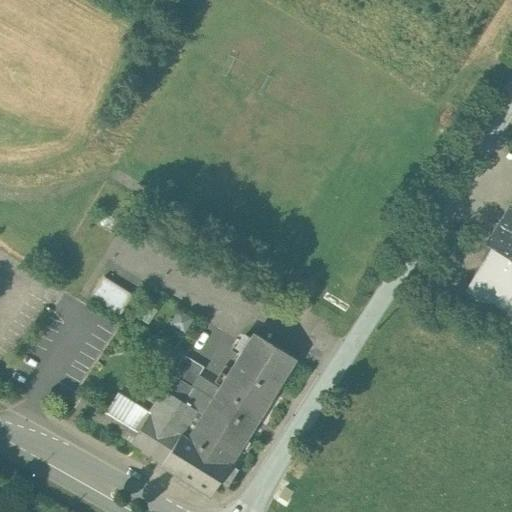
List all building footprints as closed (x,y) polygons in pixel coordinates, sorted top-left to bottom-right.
[(511,204),(510,203),(485,243),(492,248),(511,260),(511,204)] [(511,291),(511,260),(492,248),(466,290),(500,311),(511,291)] [(122,314),(123,312),(134,294),(106,277),(94,296),(122,314)] [(511,291),(500,311),(511,318),(511,291)] [(257,326),(223,383),(269,410),(303,354),(257,326)] [(206,372),(192,396),(255,434),(269,410),(223,383),(206,372)] [(220,491),(255,434),(192,396),(172,384),(168,390),(150,380),(140,397),(126,388),(113,409),(88,395),(81,408),(220,491)]
